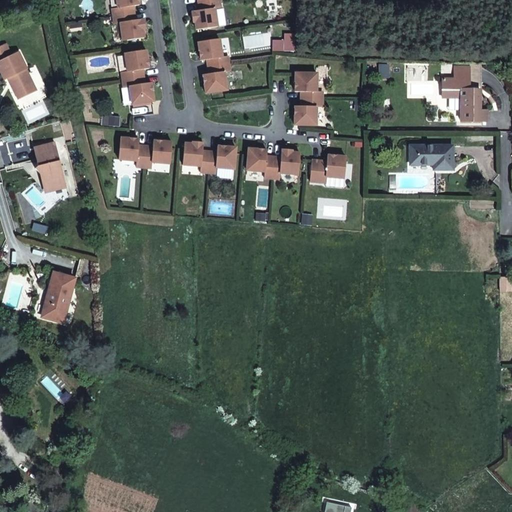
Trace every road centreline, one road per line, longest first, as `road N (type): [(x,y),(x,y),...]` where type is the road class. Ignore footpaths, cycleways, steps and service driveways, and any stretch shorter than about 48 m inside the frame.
road 1 (residential): [(153,0),(170,122),(193,124)]
road 2 (residential): [(177,0),(193,124)]
road 3 (residential): [(193,124),(314,137)]
